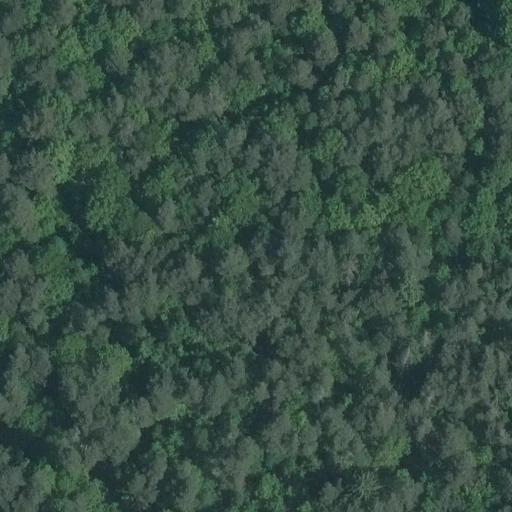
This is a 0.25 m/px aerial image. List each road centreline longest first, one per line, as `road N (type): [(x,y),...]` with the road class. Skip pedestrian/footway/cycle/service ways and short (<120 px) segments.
road 1 (unknown): [(0,274),(484,0)]
road 2 (track): [(0,96),(75,232)]
